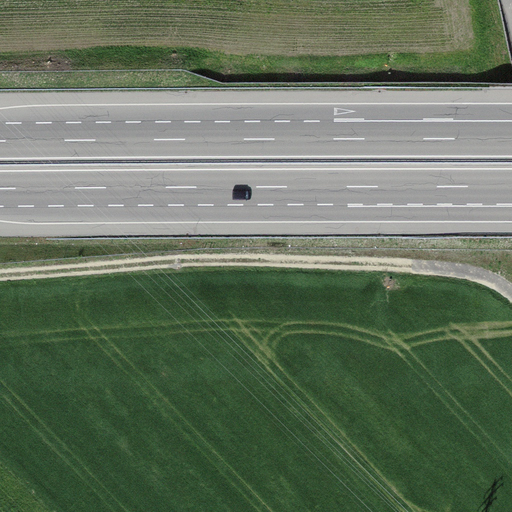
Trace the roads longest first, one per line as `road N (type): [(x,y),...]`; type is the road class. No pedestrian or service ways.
road 1 (track): [(511,296),(475,276),(410,267),(177,261),(0,272)]
road 2 (motorway): [(0,188),(511,187)]
road 3 (motorway): [(507,138),(0,141)]
